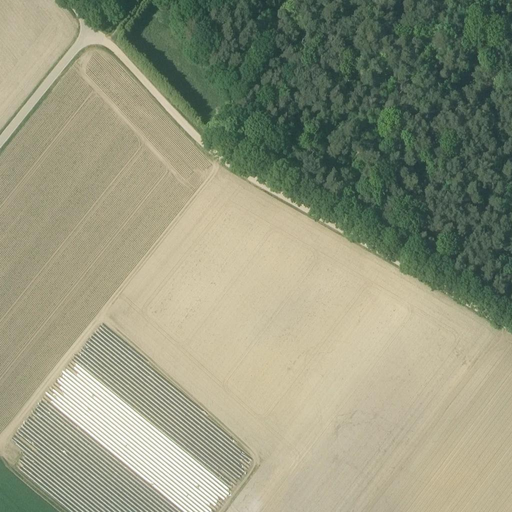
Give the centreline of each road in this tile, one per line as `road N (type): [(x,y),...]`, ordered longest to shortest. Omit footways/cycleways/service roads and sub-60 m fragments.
road 1 (track): [(511,332),(208,148),(91,31)]
road 2 (track): [(225,159),(0,440)]
road 3 (unclassified): [(0,144),(91,31)]
